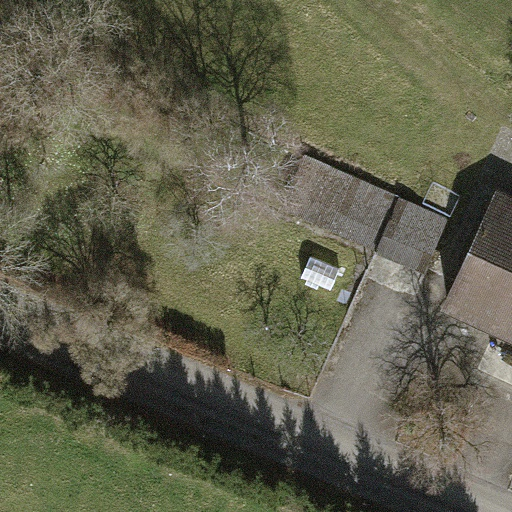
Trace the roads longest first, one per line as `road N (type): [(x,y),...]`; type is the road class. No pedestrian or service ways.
road 1 (tertiary): [(0,317),(467,511)]
road 2 (track): [(511,119),(461,87),(367,0)]
